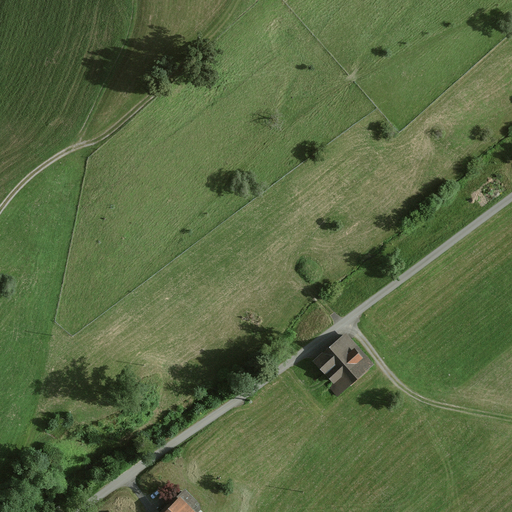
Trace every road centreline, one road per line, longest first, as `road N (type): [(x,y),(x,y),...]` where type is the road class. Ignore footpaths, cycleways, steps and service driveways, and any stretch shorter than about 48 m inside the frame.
road 1 (unclassified): [(511,195),(83,511)]
road 2 (track): [(237,0),(158,90),(102,137),(80,145)]
road 3 (track): [(347,320),(411,394),(511,419)]
road 4 (track): [(80,145),(132,45),(133,0)]
